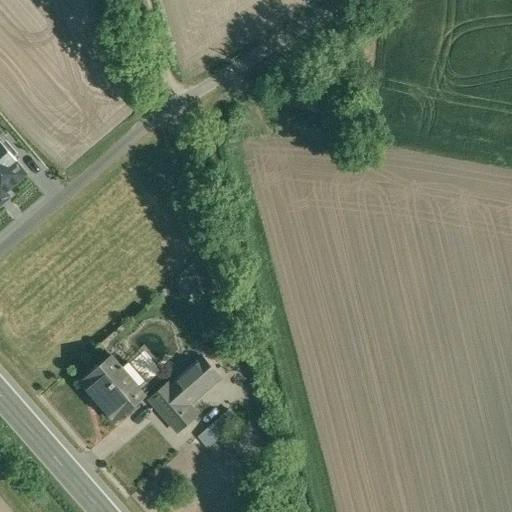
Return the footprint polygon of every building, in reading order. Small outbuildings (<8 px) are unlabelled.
[(0,194),(3,192),(4,192),(27,173),(0,141),(0,194)] [(122,368),(111,355),(81,381),(115,421),(145,395),(144,394),(141,397),(119,372),(123,369),(122,368)] [(201,356),(170,383),(188,404),(219,377),(201,356)] [(147,383),(130,364),(129,363),(122,368),(123,369),(119,372),(141,397),(144,394),(140,389),(147,383)] [(170,383),(169,382),(149,399),(177,431),(196,414),(188,404),(170,383)] [(222,416),(199,436),(209,446),(231,427),(222,416)]
